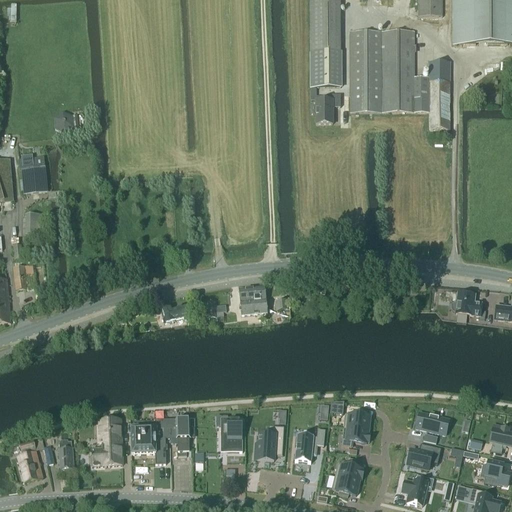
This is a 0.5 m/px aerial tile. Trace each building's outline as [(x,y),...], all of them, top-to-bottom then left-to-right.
[(309,0),(310,54),(310,90),(341,90),(341,54),(340,54),(339,11),(339,0),(309,0)] [(417,0),(417,19),(442,19),(441,0),(417,0)] [(511,0),(453,0),(454,47),(464,47),(511,47),(511,0)] [(350,35),(349,116),(429,116),(429,80),(413,80),(414,35),(350,35)] [(429,80),(429,116),(428,133),(449,133),(450,65),(429,65),(429,80)] [(314,102),(314,127),(332,127),(332,110),(340,110),(340,97),(326,97),(326,102),(314,102)] [(64,138),(73,131),(73,120),(63,115),(53,122),(54,133),(64,138)] [(19,172),(20,172),(23,197),(47,194),(45,169),(44,169),(43,159),(18,162),(19,172)] [(0,204),(12,203),(9,163),(0,163),(0,204)] [(25,237),(44,236),(43,217),(24,219),(25,237)] [(19,248),(13,249),(14,261),(21,260),(21,259),(23,258),(21,248),(19,249),(19,248)] [(16,294),(22,293),(35,291),(32,269),(13,270),(16,294)] [(0,327),(11,326),(6,282),(0,282),(0,327)] [(264,289),(239,292),(240,304),(247,304),(248,306),(254,306),(254,305),(266,304),(265,295),(266,294),(266,291),(264,290),(264,289)] [(480,319),(481,308),(473,307),(474,298),(458,296),(457,305),(453,305),(451,307),(451,311),(452,314),(456,316),(480,319)] [(288,312),(287,303),(274,304),(275,313),(288,312)] [(216,315),(215,310),(214,304),(207,305),(209,321),(210,321),(210,325),(217,324),(216,318),(223,317),(223,314),(216,315)] [(247,304),(240,304),(241,318),(267,316),(266,304),(254,305),(254,306),(248,306),(247,304)] [(190,320),(187,307),(172,311),(172,309),(160,312),(164,326),(184,321),(184,322),(190,320)] [(511,311),(496,309),(494,323),(511,324),(511,311)] [(119,328),(124,327),(122,323),(129,321),(127,315),(116,319),(119,328)] [(330,405),(329,416),(330,416),(330,412),(342,414),(342,418),(343,404),(330,405)] [(344,417),(343,430),(367,433),(367,431),(368,428),(369,420),(362,419),(362,416),(352,415),(352,418),(344,417)] [(419,416),(415,431),(445,438),(448,423),(419,416)] [(221,421),(220,448),(226,448),(226,455),(239,455),(242,455),(242,421),(221,421)] [(90,469),(122,468),(120,422),(97,423),(98,448),(89,449),(90,469)] [(189,423),(154,423),(154,430),(155,457),(155,467),(165,467),(165,441),(177,441),(177,454),(188,454),(188,441),(189,441),(189,423)] [(493,427),(489,445),(492,446),(494,446),(493,450),(491,449),(490,455),(500,457),(502,452),(501,452),(502,448),(506,449),(511,450),(511,437),(507,436),(508,432),(502,430),(502,429),(493,427)] [(257,447),(256,454),(259,454),(259,463),(275,463),(275,458),(283,458),(284,429),(283,429),(272,429),(271,429),(271,437),(259,437),(259,447),(257,447)] [(131,458),(155,457),(154,430),(131,431),(131,458)] [(343,430),(341,449),(350,450),(351,444),(366,446),(366,445),(368,445),(369,438),(369,435),(367,435),(367,433),(343,430)] [(294,464),(294,465),(310,466),(310,465),(310,458),(315,458),(316,448),(317,448),(322,448),(322,449),(323,449),(325,433),(317,432),(316,440),(313,440),(313,439),(297,438),(295,464),(294,464)] [(424,437),(423,444),(435,447),(437,440),(424,437)] [(67,444),(67,443),(62,443),(62,445),(59,445),(60,472),(73,471),(71,444),(67,444)] [(20,455),(35,451),(33,444),(18,448),(20,455)] [(411,453),(408,468),(428,473),(430,465),(438,467),(441,452),(421,447),(419,454),(411,453)] [(48,468),(54,466),(50,451),(44,452),(48,468)] [(451,451),(450,458),(462,461),(463,454),(451,451)] [(24,485),(43,481),(36,454),(22,458),(24,467),(20,468),(24,485)] [(463,454),(462,461),(478,464),(480,458),(463,454)] [(203,456),(195,456),(195,465),(203,465),(203,456)] [(337,467),(334,480),(358,485),(358,484),(359,481),(361,481),(363,475),(361,474),(361,473),(353,471),(354,463),(347,461),(345,469),(341,468),(337,467)] [(482,467),(480,478),(484,480),(496,482),(495,486),(497,487),(506,489),(509,476),(501,474),(502,468),(488,465),(487,469),(482,467)] [(403,484),(401,495),(409,497),(407,506),(416,509),(416,508),(421,510),(423,501),(425,502),(427,495),(425,494),(427,487),(432,488),(433,482),(416,478),(415,484),(414,484),(413,486),(403,484)] [(334,480),(331,492),(335,493),(335,494),(338,494),(337,497),(347,499),(348,497),(355,498),(357,490),(357,487),(358,485),(334,480)] [(446,485),(445,493),(452,494),(453,487),(446,485)] [(471,492),(468,504),(476,506),(475,508),(474,511),(498,511),(499,506),(490,504),(491,501),(486,500),(487,495),(471,492)]
